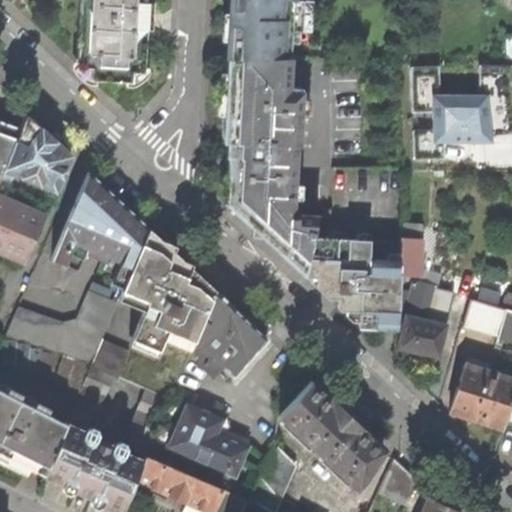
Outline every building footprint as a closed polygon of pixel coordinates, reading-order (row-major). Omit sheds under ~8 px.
[(83,0),(80,65),(92,66),(92,78),(131,80),(132,70),(144,70),(146,27),(151,27),(151,0),(83,0)] [(231,0),(231,24),(231,57),(290,55),(291,29),(302,29),(303,0),(231,0)] [(290,88),(290,55),(231,57),(229,168),(229,205),(305,277),(317,239),(324,215),(299,211),(302,89),(290,88)] [(414,157),(440,155),(436,63),(410,64),(414,157)] [(486,67),(496,146),(511,143),(511,66),(511,64),(486,67)] [(25,113),(19,127),(3,168),(55,190),(70,154),(52,138),(25,113)] [(0,174),(1,174),(3,168),(19,127),(0,119),(0,174)] [(60,234),(73,239),(88,245),(107,253),(118,260),(132,265),(148,227),(116,197),(87,170),(60,234)] [(0,251),(25,261),(44,212),(0,195),(0,251)] [(165,335),(164,337),(190,348),(191,345),(215,290),(186,262),(148,227),(132,265),(122,288),(118,297),(143,307),(136,323),(165,335)] [(63,262),(73,239),(60,234),(50,257),(63,262)] [(400,236),(400,240),(399,273),(420,275),(421,238),(400,236)] [(357,327),(396,327),(399,273),(400,240),(317,239),(305,277),(315,278),(315,287),(324,295),(334,295),(333,305),(339,310),(348,310),(357,310),(357,327)] [(105,258),(107,253),(88,245),(86,250),(105,258)] [(122,288),(132,265),(118,260),(109,282),(122,288)] [(55,352),(62,354),(87,362),(89,363),(115,301),(88,289),(75,318),(59,321),(16,306),(5,333),(55,352)] [(243,316),(215,290),(191,345),(198,351),(198,357),(213,372),(221,364),(232,375),(266,338),(243,316)] [(463,323),(498,333),(506,307),(504,307),(471,297),(463,323)] [(511,308),(506,307),(498,333),(495,346),(511,350),(511,396),(506,416),(511,418),(511,308)] [(418,350),(438,355),(445,323),(406,313),(398,345),(418,350)] [(158,349),(164,337),(165,335),(136,323),(130,337),(158,349)] [(1,364),(15,365),(16,342),(16,339),(2,338),(1,364)] [(14,368),(28,369),(29,347),(29,343),(16,342),(15,365),(14,368)] [(28,373),(41,374),(42,351),(42,348),(29,347),(28,369),(28,373)] [(54,377),(55,352),(42,351),(41,374),(40,377),(54,377)] [(54,379),(78,387),(87,362),(62,354),(54,379)] [(503,427),(506,416),(511,396),(511,376),(486,368),(487,362),(476,358),(475,365),(465,362),(450,410),(476,418),(503,427)] [(89,363),(65,422),(85,430),(109,372),(89,363)] [(356,485),(365,475),(383,446),(348,414),(311,379),(278,412),(356,485)] [(0,451),(6,454),(44,474),(54,449),(65,422),(0,389),(0,451)] [(125,447),(144,455),(145,454),(169,397),(150,389),(125,447)] [(219,430),(225,416),(204,407),(185,399),(166,446),(237,475),(250,443),(219,430)] [(65,422),(54,449),(71,456),(61,481),(60,482),(75,488),(91,447),(109,454),(104,468),(115,472),(124,451),(125,449),(96,437),(97,435),(85,430),(65,422)] [(248,496),(272,511),(294,463),(273,443),(248,496)] [(142,458),(124,451),(115,472),(104,468),(109,454),(91,447),(75,488),(91,495),(91,497),(98,500),(121,510),(134,478),(142,458)] [(44,474),(61,481),(71,456),(54,449),(44,474)] [(213,511),(223,486),(145,454),(144,455),(142,458),(134,478),(192,502),(213,511)] [(378,490),(406,504),(417,478),(393,456),(378,490)] [(240,511),(247,497),(223,486),(213,511),(211,511),(240,511)] [(421,511),(458,511),(445,506),(428,498),(421,511)]
